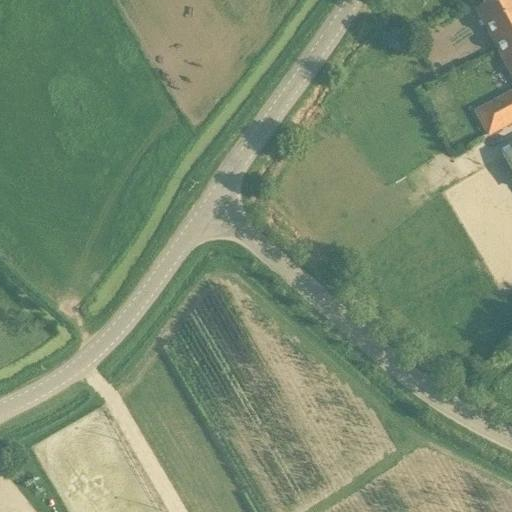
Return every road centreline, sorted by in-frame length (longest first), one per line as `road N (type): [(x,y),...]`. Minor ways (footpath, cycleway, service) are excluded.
road 1 (unclassified): [(511,440),(431,399),(212,207)]
road 2 (unclassified): [(0,412),(51,389),(99,350),(212,207)]
road 3 (unclassified): [(212,207),(350,0)]
